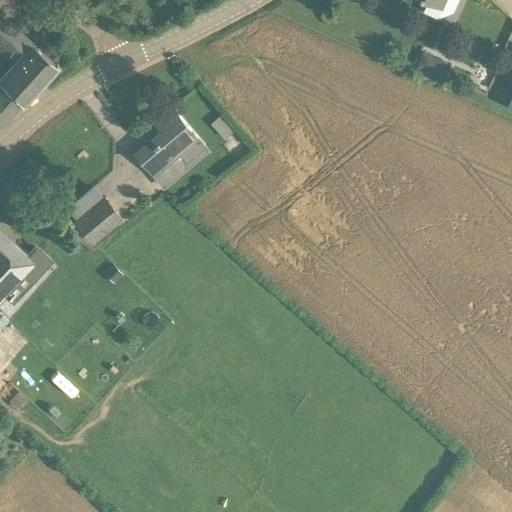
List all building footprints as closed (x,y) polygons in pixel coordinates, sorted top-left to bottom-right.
[(0,124),(19,103),(20,104),(56,65),(0,16),(0,124)] [(447,76),(453,61),(425,50),(419,65),(447,76)] [(158,178),(172,167),(171,165),(178,158),(200,140),(172,107),(154,123),(162,133),(137,154),(158,178)] [(218,116),(207,125),(215,134),(226,125),(218,116)] [(186,167),(207,149),(200,140),(178,158),(186,167)] [(104,198),(74,223),(91,243),(121,218),(104,198)] [(0,304),(26,277),(31,281),(49,262),(35,248),(27,256),(7,238),(3,241),(0,238),(0,304)]
